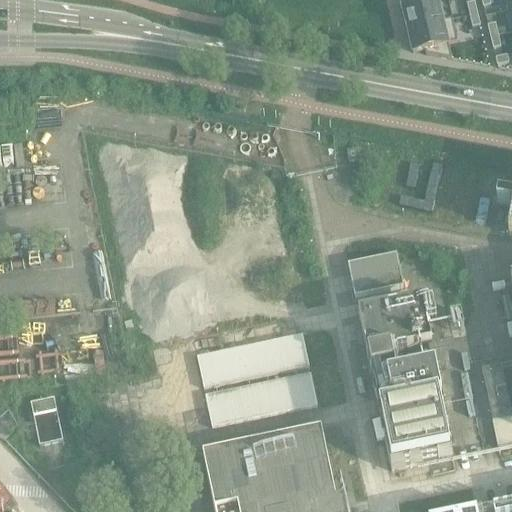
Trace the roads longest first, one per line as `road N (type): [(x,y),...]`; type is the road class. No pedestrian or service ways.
road 1 (secondary): [(511,109),(135,39)]
road 2 (secondary): [(135,39),(79,17),(0,10)]
road 3 (secondary): [(0,41),(135,39)]
